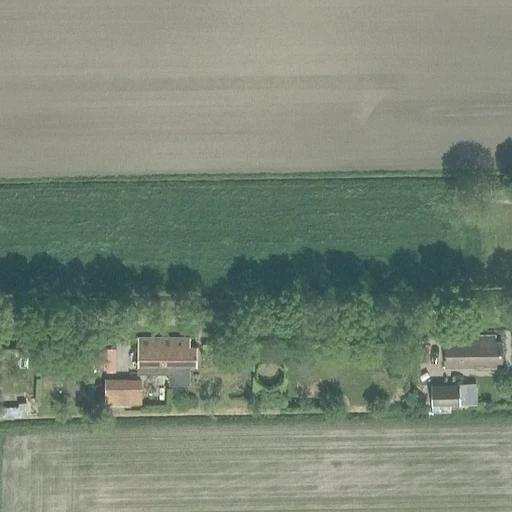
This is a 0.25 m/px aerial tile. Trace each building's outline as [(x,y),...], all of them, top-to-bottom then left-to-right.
[(493,195),(511,194),(511,180),(483,182),(483,189),(492,188),(493,195)] [(495,362),(502,362),(502,342),(495,342),(495,336),(446,336),(446,367),(495,367),(495,362)] [(138,338),(138,373),(169,374),(169,384),(190,384),(190,366),(197,366),(197,347),(190,347),(190,339),(138,338)] [(131,404),(131,383),(106,382),(106,403),(131,404)] [(432,383),(432,405),(460,405),(459,382),(432,383)]
